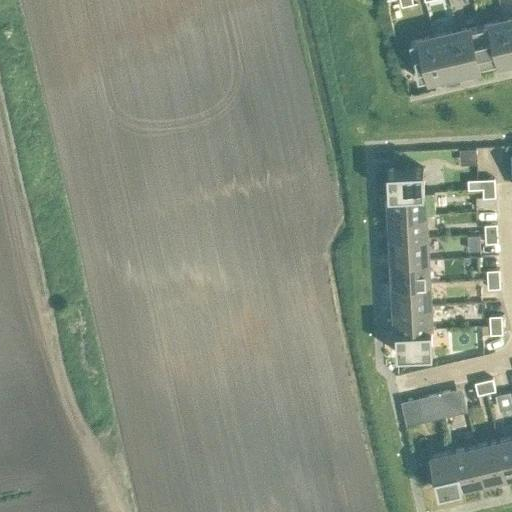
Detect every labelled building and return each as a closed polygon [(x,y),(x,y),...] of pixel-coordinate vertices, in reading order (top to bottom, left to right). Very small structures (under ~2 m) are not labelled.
[(511,15),(503,18),(511,55),(511,15)] [(503,18),(480,23),(488,61),(511,55),(503,18)] [(480,23),(456,28),(465,66),(488,61),(480,23)] [(456,28),(433,34),(442,72),(465,66),(456,28)] [(442,72),(433,34),(409,39),(417,77),(442,72)] [(386,167),(388,191),(424,189),(423,165),(386,167)] [(482,177),(482,186),(494,185),(494,176),(482,177)] [(494,185),(482,186),(483,195),(495,194),(494,185)] [(388,191),(389,213),(425,212),(424,189),(388,191)] [(389,213),(390,236),(426,234),(425,212),(389,213)] [(484,222),(485,231),(497,230),(496,221),(484,222)] [(497,230),(485,231),(485,240),(497,240),(497,230)] [(390,236),(391,259),(428,257),(426,234),(390,236)] [(391,259),(392,282),(429,280),(428,257),(391,259)] [(487,268),(487,277),(499,276),(499,267),(487,268)] [(499,276),(487,277),(487,286),(500,285),(499,276)] [(392,282),(394,304),(430,303),(429,280),(392,282)] [(394,304),(395,327),(431,325),(430,303),(394,304)] [(489,313),(489,322),(502,322),(501,313),(489,313)] [(502,322),(489,322),(490,331),(502,331),(502,322)] [(431,325),(395,327),(396,351),(432,349),(431,325)] [(492,376),(483,378),(486,390),(495,388),(492,376)] [(486,390),(483,378),(475,380),(477,392),(486,390)] [(502,401),(511,399),(511,385),(499,388),(502,401)] [(451,387),(439,390),(445,414),(456,411),(451,387)] [(439,390),(418,395),(423,418),(445,414),(439,390)] [(511,434),(497,438),(505,473),(511,471),(511,434)] [(497,438),(475,443),(483,478),(505,473),(497,438)] [(475,443),(453,448),(461,483),(483,478),(475,443)] [(461,483),(453,448),(430,453),(438,489),(461,483)]
